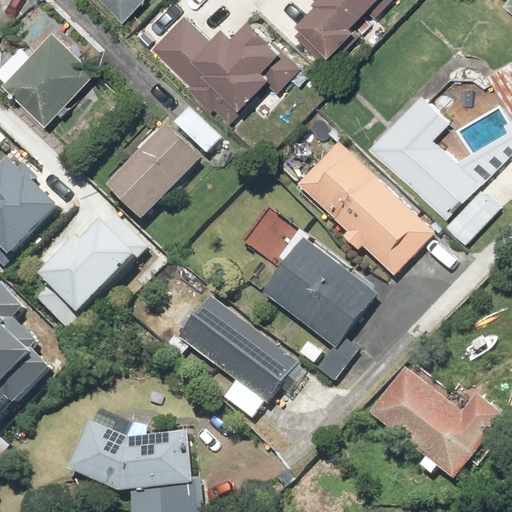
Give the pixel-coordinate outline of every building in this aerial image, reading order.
[(0,0),(0,44),(34,8),(25,0),(0,0)] [(107,0),(133,24),(155,0),(107,0)] [(327,0),(304,27),(340,58),(364,31),(358,25),(380,0),(327,0)] [(189,15),(156,47),(234,126),(303,57),(259,13),(237,34),(228,25),(214,40),(189,15)] [(104,73),(59,31),(8,86),(53,128),(104,73)] [(511,64),(492,75),(511,111),(511,64)] [(489,185),(447,138),(461,126),(432,94),(379,141),(449,220),(489,185)] [(178,120),(113,183),(151,223),(216,160),(178,120)] [(445,236),(349,141),(304,186),(400,281),(445,236)] [(8,152),(0,160),(0,254),(11,265),(66,207),(36,178),(41,173),(26,159),(21,164),(8,152)] [(56,278),(44,290),(79,324),(155,246),(123,214),(96,241),(87,233),(49,272),(56,278)] [(320,239),(274,296),(350,357),(396,300),(320,239)] [(0,281),(0,405),(4,410),(16,398),(24,405),(60,368),(10,320),(24,305),(0,281)] [(317,363),(220,289),(186,333),(283,406),(317,363)] [(511,408),(479,381),(467,404),(412,358),(382,413),(452,476),(494,465),(511,435),(511,408)] [(203,431),(139,432),(101,416),(77,469),(133,494),(136,488),(205,487),(203,431)]
